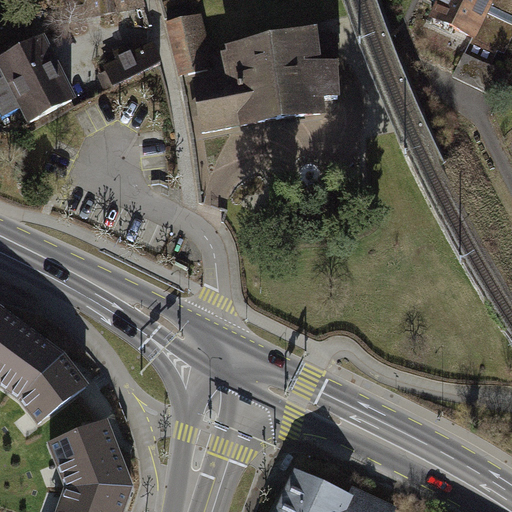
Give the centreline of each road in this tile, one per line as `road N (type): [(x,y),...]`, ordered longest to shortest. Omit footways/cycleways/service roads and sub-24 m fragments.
road 1 (primary): [(511,507),(222,358)]
road 2 (primary): [(0,237),(222,358)]
road 3 (primary): [(187,511),(222,386),(222,358)]
